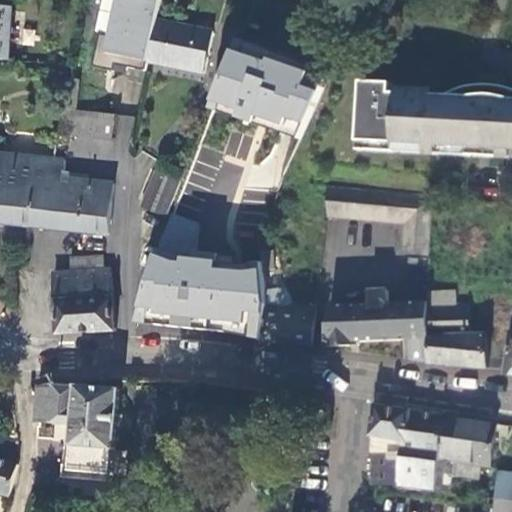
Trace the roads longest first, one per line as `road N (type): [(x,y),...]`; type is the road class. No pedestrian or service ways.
road 1 (unclassified): [(359,382),(126,355),(0,366)]
road 2 (unclassified): [(511,404),(359,382)]
road 3 (residential): [(359,382),(343,511)]
